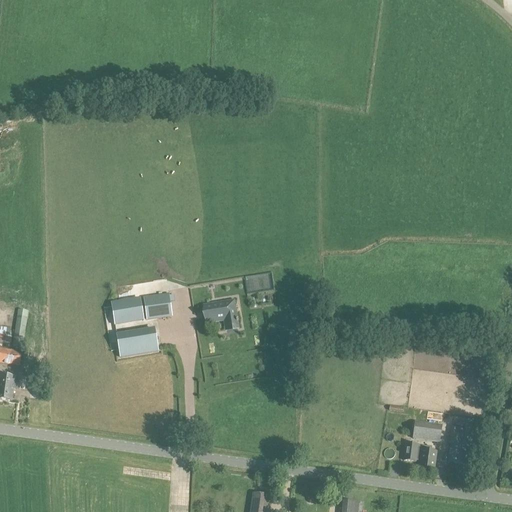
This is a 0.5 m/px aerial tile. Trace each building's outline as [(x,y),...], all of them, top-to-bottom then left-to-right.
[(147,322),(172,318),(169,295),(144,299),(147,322)] [(140,299),(111,304),(115,327),(144,322),(140,299)] [(234,302),(205,307),(208,324),(225,321),(226,328),(227,328),(226,327),(237,325),(237,326),(238,326),(234,302)] [(25,351),(45,351),(44,311),(25,311),(25,351)] [(155,329),(116,336),(120,359),(159,353),(155,329)] [(1,367),(0,375),(0,389),(14,392),(16,378),(21,378),(23,364),(14,363),(13,369),(1,367)] [(44,366),(33,364),(30,388),(41,389),(44,366)] [(413,440),(440,444),(442,427),(415,423),(413,440)] [(448,463),(462,464),(468,465),(470,447),(471,447),(473,428),(464,426),(464,431),(451,429),(449,446),(450,446),(448,463)] [(418,470),(419,470),(434,473),(437,454),(431,453),(431,449),(418,448),(418,446),(405,445),(403,463),(416,465),(416,463),(419,463),(418,470)] [(248,511),(265,511),(268,495),(251,493),(248,511)] [(343,502),(341,511),(362,511),(363,504),(343,502)]
